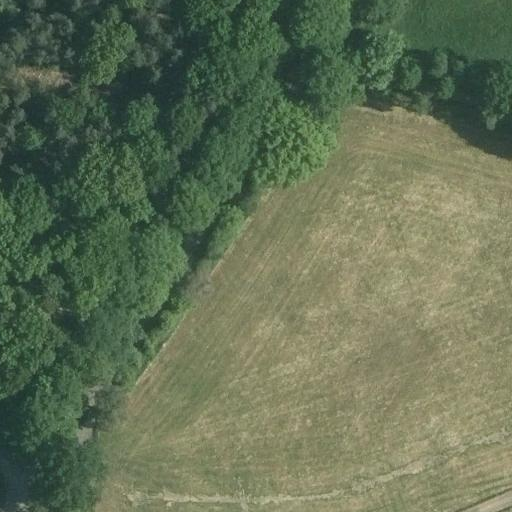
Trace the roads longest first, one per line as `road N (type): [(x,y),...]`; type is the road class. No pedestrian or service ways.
road 1 (track): [(27,511),(245,166),(364,0)]
road 2 (track): [(325,58),(511,109)]
